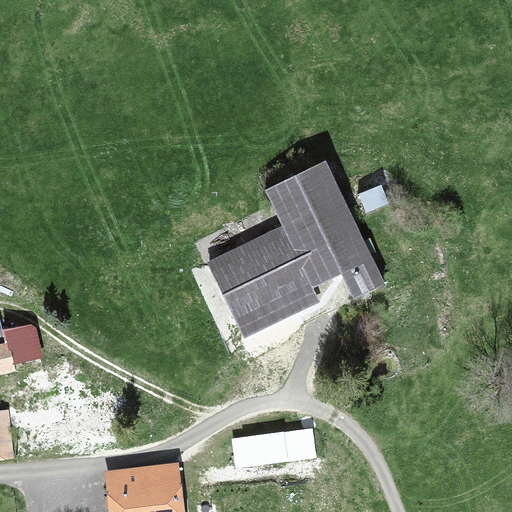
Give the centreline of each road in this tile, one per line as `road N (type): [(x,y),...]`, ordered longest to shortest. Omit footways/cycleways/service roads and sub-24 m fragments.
road 1 (unclassified): [(0,475),(131,458),(291,403),(350,428),(396,511)]
road 2 (track): [(216,423),(0,303)]
